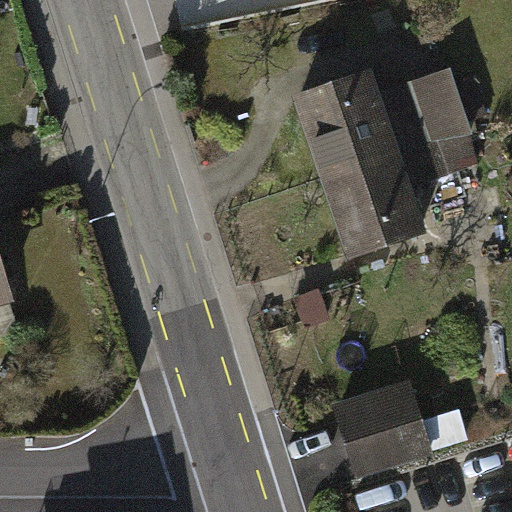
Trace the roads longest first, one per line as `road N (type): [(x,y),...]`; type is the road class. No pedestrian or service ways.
road 1 (residential): [(234,468),(88,0)]
road 2 (residential): [(234,468),(0,469)]
